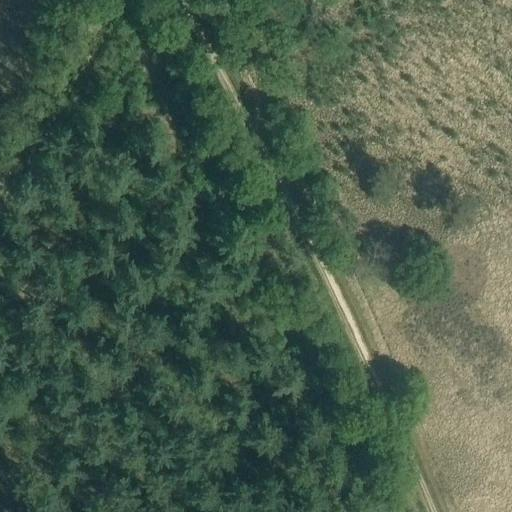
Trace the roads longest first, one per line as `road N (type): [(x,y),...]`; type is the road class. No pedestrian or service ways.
road 1 (track): [(179,0),(333,282),(435,511)]
road 2 (track): [(0,198),(119,0)]
